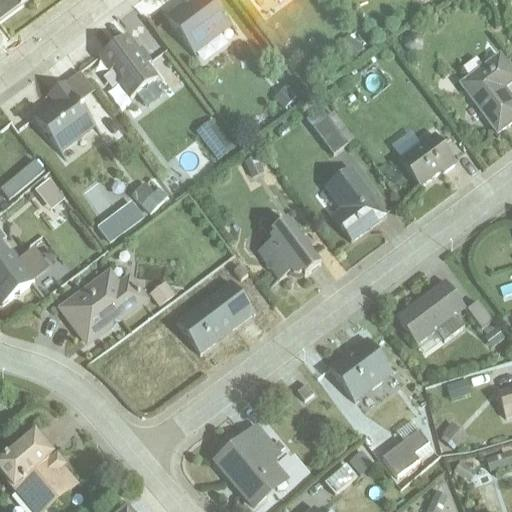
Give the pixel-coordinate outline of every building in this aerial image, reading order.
[(0,0),(0,17),(25,0),(0,0)] [(209,0),(187,0),(164,17),(192,55),(230,27),(209,0)] [(129,38),(99,60),(129,101),(159,78),(129,38)] [(345,38),(340,48),(357,58),(363,48),(345,38)] [(511,85),(511,66),(500,52),(459,84),(498,134),(511,122),(511,94),(507,89),(511,85)] [(63,84),(48,95),(54,103),(33,118),(59,154),(95,128),(63,84)] [(210,123),(197,134),(217,160),(230,149),(210,123)] [(411,136),(392,149),(420,189),(456,163),(436,135),(419,147),(411,136)] [(0,184),(0,189),(9,204),(51,178),(40,160),(0,184)] [(350,170),(325,189),(341,210),(331,217),(350,243),(385,216),(350,170)] [(36,189),(48,207),(62,199),(50,180),(36,189)] [(160,185),(151,192),(144,183),(131,194),(147,215),(170,197),(160,185)] [(112,241),(141,216),(130,204),(102,228),(112,241)] [(283,289),(321,255),(288,217),(249,250),(283,289)] [(0,307),(0,308),(49,271),(31,247),(17,258),(5,242),(0,246),(0,307)] [(59,308),(86,346),(148,300),(129,274),(120,281),(111,270),(59,308)] [(161,307),(177,295),(166,281),(150,293),(161,307)] [(444,284),(396,319),(416,346),(435,332),(442,343),(463,328),(455,317),(464,311),(444,284)] [(251,320),(225,285),(176,322),(202,357),(251,320)] [(481,303),(469,312),(482,329),(494,320),(481,303)] [(366,341),(328,368),(351,400),(389,373),(366,341)] [(511,391),(500,395),(506,419),(511,417),(511,391)] [(399,479),(436,451),(419,429),(382,457),(399,479)] [(259,509),(290,478),(247,434),(216,465),(259,509)] [(34,435),(0,463),(0,478),(28,511),(42,511),(76,484),(34,435)] [(337,497),(369,471),(356,455),(324,482),(337,497)]
